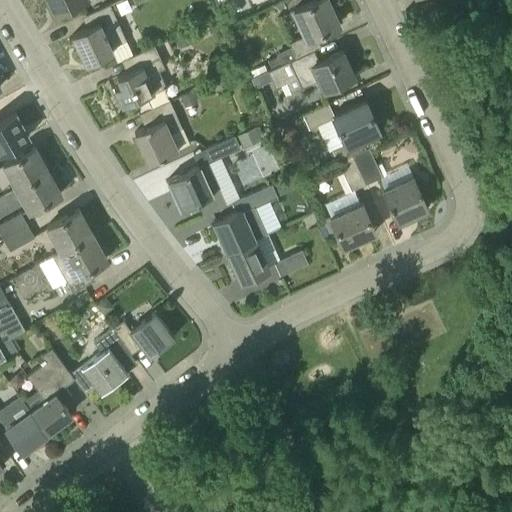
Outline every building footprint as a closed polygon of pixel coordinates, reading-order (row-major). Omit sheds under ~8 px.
[(46,0),(53,15),(84,0),(46,0)] [(272,68),(313,49),(320,46),(315,35),(339,24),(327,0),(316,0),(291,12),(302,35),(288,42),(290,46),(276,52),(277,56),(268,60),(272,68)] [(126,40),(109,4),(86,15),(91,27),(72,35),(85,64),(115,50),(113,46),(126,40)] [(174,36),(180,48),(191,43),(186,31),(174,36)] [(113,87),(122,106),(165,86),(158,70),(164,68),(153,45),(129,57),(134,69),(116,77),(120,85),(113,87)] [(272,68),(266,70),(266,71),(271,81),(274,87),(296,76),(301,87),(315,80),(321,91),(354,76),(342,51),(319,61),(313,49),(272,68)] [(271,81),(266,71),(250,79),(254,88),(271,81)] [(179,95),(185,108),(198,102),(192,90),(179,95)] [(169,100),(151,108),(139,114),(145,128),(134,133),(148,163),(178,149),(171,133),(182,128),(169,100)] [(365,101),(333,115),(334,116),(347,145),(332,152),(337,162),(352,155),(368,148),(368,147),(365,148),(361,139),(379,131),(365,101)] [(328,104),(310,113),(303,116),(308,128),(315,125),(334,116),(333,115),(328,104)] [(0,152),(29,136),(15,112),(0,120),(0,152)] [(261,138),(256,125),(237,134),(242,146),(261,138)] [(298,145),(302,131),(286,126),(281,140),(298,145)] [(240,147),(234,134),(193,153),(199,165),(167,180),(181,209),(198,201),(203,213),(225,203),(220,191),(234,185),(221,156),(240,147)] [(14,188),(47,170),(34,146),(1,165),(14,188)] [(368,148),(352,155),(365,184),(381,176),(368,148)] [(350,190),(365,184),(352,155),(337,162),(350,190)] [(47,170),(14,188),(27,212),(61,193),(47,170)] [(298,185),(293,173),(283,178),(288,189),(298,185)] [(428,209),(413,176),(382,190),(397,223),(428,209)] [(226,252),(255,239),(254,237),(266,231),(254,205),(277,196),(271,183),(244,196),(249,208),(242,211),(241,209),(213,222),(226,252)] [(375,233),(361,201),(326,217),(332,230),(335,229),(343,247),(375,233)] [(59,251),(92,233),(78,209),(46,227),(59,251)] [(0,231),(4,239),(28,225),(21,212),(0,223),(0,231)] [(332,230),(326,217),(322,219),(328,232),(332,230)] [(28,225),(4,239),(9,249),(33,236),(28,225)] [(92,233),(59,251),(67,266),(60,270),(72,292),(88,283),(82,272),(106,259),(92,233)] [(255,239),(226,252),(240,281),(268,268),(255,239)] [(274,261),(279,273),(307,261),(301,248),(274,261)] [(106,297),(95,305),(103,314),(108,310),(109,301),(106,297)] [(0,308),(0,342),(10,337),(24,328),(10,303),(4,306),(0,308)] [(112,327),(132,353),(141,346),(148,356),(174,337),(155,311),(131,329),(123,319),(112,327)] [(119,362),(132,353),(112,327),(94,341),(100,349),(70,371),(74,378),(85,393),(96,385),(100,392),(127,372),(119,362)] [(10,337),(0,342),(0,346),(5,356),(17,349),(10,337)] [(74,378),(70,371),(51,347),(37,357),(42,363),(26,375),(45,399),(29,411),(46,432),(70,414),(62,402),(71,395),(64,385),(74,378)] [(2,414),(0,411),(0,441),(3,446),(12,438),(22,451),(46,432),(29,411),(10,425),(2,414)]
